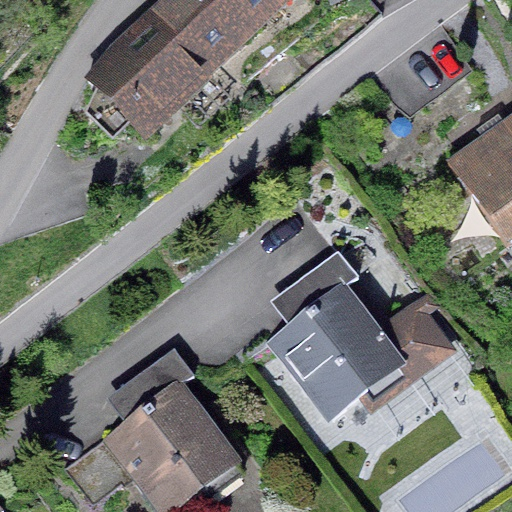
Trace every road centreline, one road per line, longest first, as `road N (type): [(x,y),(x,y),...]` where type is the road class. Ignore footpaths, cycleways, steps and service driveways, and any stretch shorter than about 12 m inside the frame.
road 1 (residential): [(0,347),(465,0)]
road 2 (residential): [(0,197),(123,0)]
